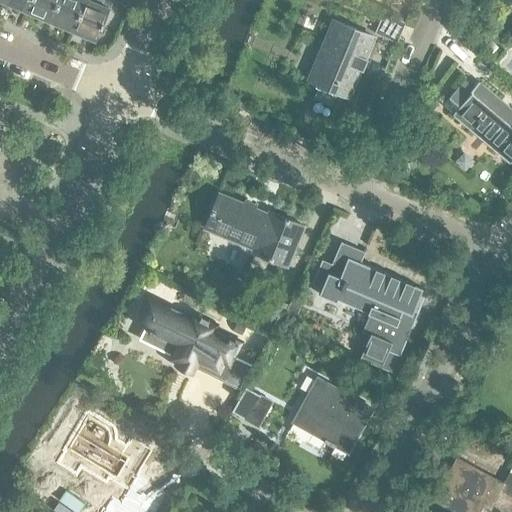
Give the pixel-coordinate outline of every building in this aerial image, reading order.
[(2,0),(2,1),(25,11),(30,0),(2,0)] [(30,0),(25,11),(48,21),(57,0),(30,0)] [(57,0),(48,21),(71,31),(84,0),(57,0)] [(109,8),(91,0),(84,0),(71,31),(95,41),(109,8)] [(397,42),(405,22),(383,12),(374,33),(397,42)] [(348,95),(373,36),(334,19),(309,79),(348,95)] [(511,108),(479,81),(474,87),(464,79),(449,97),(459,106),(454,113),(511,162),(511,160),(511,108)] [(430,98),(420,110),(428,117),(438,105),(430,98)] [(287,265),(303,223),(270,210),(269,213),(219,193),(205,226),(255,247),(253,251),(287,265)] [(395,373),(403,355),(389,349),(392,340),(399,343),(422,287),(360,261),(364,251),(341,242),(332,263),(322,259),(312,285),(322,289),(320,294),(337,301),(339,296),(370,308),(369,312),(372,313),(365,329),(370,331),(359,358),(395,373)] [(140,314),(139,316),(140,318),(140,319),(140,320),(140,321),(141,321),(141,322),(142,323),(142,324),(143,325),(143,326),(144,326),(144,327),(145,327),(146,328),(147,329),(148,329),(147,331),(154,334),(154,332),(157,334),(156,336),(152,345),(168,353),(170,354),(171,355),(170,358),(177,361),(176,363),(192,371),(195,367),(196,367),(210,374),(225,381),(237,356),(234,355),(241,342),(234,338),(235,338),(229,335),(228,336),(218,330),(214,328),(216,325),(208,321),(200,317),(192,313),(190,317),(183,313),(147,295),(145,300),(141,308),(140,310),(140,312),(140,314)] [(274,328),(286,303),(268,295),(257,320),(274,328)] [(238,322),(234,330),(241,334),(245,326),(238,322)] [(371,409),(352,399),(314,378),(290,421),(328,443),(347,453),(371,409)] [(246,384),(232,409),(257,424),(271,399),(246,384)] [(153,450),(131,436),(126,445),(117,440),(117,435),(116,431),(115,427),(87,410),(62,451),(63,452),(56,463),(77,476),(81,468),(106,484),(109,479),(127,490),(120,502),(112,497),(104,510),(103,509),(101,511),(155,511),(166,495),(169,496),(170,495),(138,476),(153,450)] [(500,460),(470,444),(461,461),(457,459),(442,485),(446,487),(437,504),(444,508),(442,511),(471,511),(487,485),(489,485),(488,487),(494,490),(494,489),(498,490),(510,467),(499,461),(500,460)]
